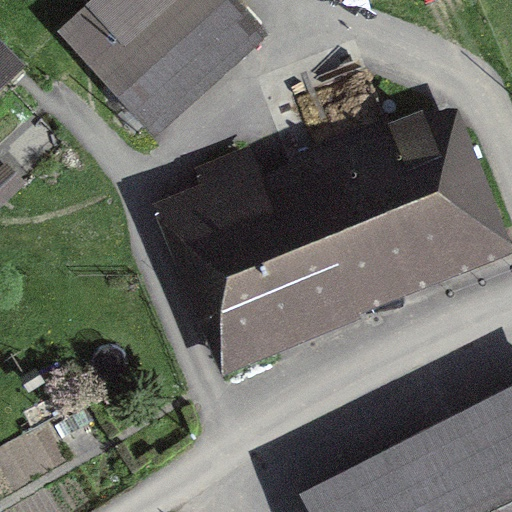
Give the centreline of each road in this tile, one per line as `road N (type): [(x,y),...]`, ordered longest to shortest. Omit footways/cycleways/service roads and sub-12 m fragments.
road 1 (residential): [(511,302),(347,378),(135,511)]
road 2 (track): [(232,448),(152,260),(135,192),(52,104)]
road 3 (track): [(135,192),(329,25)]
road 4 (track): [(511,175),(480,108),(443,67),(329,25)]
